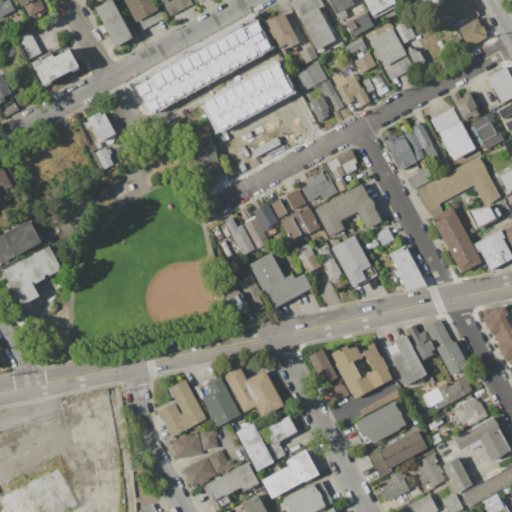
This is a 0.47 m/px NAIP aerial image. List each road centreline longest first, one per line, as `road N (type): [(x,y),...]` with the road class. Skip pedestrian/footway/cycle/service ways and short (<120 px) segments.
road 1 (secondary): [(0,392),(511,285)]
road 2 (residential): [(211,206),(511,43)]
road 3 (residential): [(359,127),(511,411)]
road 4 (residential): [(0,137),(252,0)]
road 5 (residential): [(272,335),(367,511)]
road 6 (residential): [(132,365),(152,452),(184,511)]
road 7 (residential): [(70,8),(131,120)]
